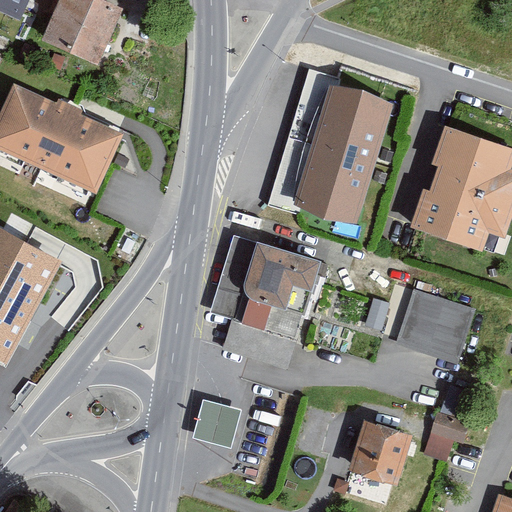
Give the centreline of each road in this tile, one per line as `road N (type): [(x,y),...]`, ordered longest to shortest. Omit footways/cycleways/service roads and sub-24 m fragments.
road 1 (tertiary): [(194,192),(157,262),(66,380)]
road 2 (secondary): [(194,192),(164,412)]
road 3 (tertiary): [(194,192),(294,0)]
road 4 (secondary): [(211,0),(213,76),(194,192)]
road 5 (unknown): [(432,64),(386,198)]
road 6 (tertiary): [(43,458),(119,443),(163,418)]
